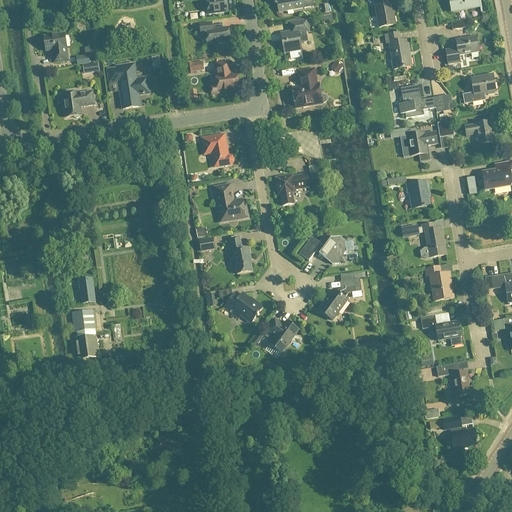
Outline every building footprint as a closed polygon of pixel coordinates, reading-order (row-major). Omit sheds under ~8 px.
[(228,14),(225,0),(205,0),(206,1),(208,16),(228,14)] [(312,9),(313,9),(312,7),(312,6),(311,5),(311,4),(310,3),(309,3),(308,2),(307,2),(306,1),(305,1),(304,1),(303,1),(302,0),(273,0),(274,1),(274,3),(275,5),(277,6),(279,15),(286,13),(293,12),(294,12),(304,10),(305,10),(304,10),(312,8),(312,9)] [(371,0),(372,1),(374,0),(379,29),(395,26),(390,0),(371,0)] [(449,0),(451,14),(481,8),(479,0),(449,0)] [(294,33),(280,35),(282,45),(281,46),(282,51),(283,51),(284,55),(301,52),(300,44),(307,43),(305,31),(308,31),(307,22),(292,24),(294,33)] [(465,22),(450,25),(452,31),(466,29),(465,22)] [(199,26),(200,36),(201,37),(205,36),(207,47),(230,44),(228,29),(212,31),(211,24),(199,26)] [(398,35),(385,37),(386,45),(388,45),(392,71),(411,68),(407,41),(400,42),(398,35)] [(66,50),(64,36),(43,39),(45,53),(51,52),(53,65),(67,63),(65,50),(66,50)] [(459,64),(458,58),(478,54),(476,38),(455,41),(457,49),(445,51),(447,66),(459,64)] [(150,57),(152,69),(161,68),(159,56),(150,57)] [(88,57),(76,59),(77,68),(90,66),(88,57)] [(202,70),(201,63),(185,65),(186,76),(192,75),(192,71),(202,70)] [(336,63),(330,71),(337,76),(343,68),(336,63)] [(218,96),(218,94),(238,91),(236,75),(230,76),(228,64),(215,66),(217,78),(215,78),(216,86),(210,87),(211,97),(218,96)] [(116,71),(107,72),(109,85),(118,84),(122,111),(140,109),(138,97),(149,95),(147,80),(136,81),(134,66),(116,69),(116,71)] [(295,110),(322,105),(324,105),(326,103),(326,101),(326,100),(325,98),(323,97),(321,98),(318,86),(316,86),(314,71),(298,74),(298,76),(299,77),(300,77),(300,82),(300,83),(300,84),(300,85),(301,85),(302,89),(292,91),(293,97),(292,98),(293,103),(294,104),(295,110)] [(470,80),(473,95),(463,96),(464,105),(485,101),(483,95),(487,94),(487,97),(494,95),(494,93),(495,93),(492,76),(470,80)] [(405,115),(406,120),(423,117),(422,112),(436,110),(434,100),(425,101),(426,105),(425,106),(422,107),(418,87),(400,90),(403,103),(400,103),(402,115),(405,115)] [(78,93),(61,96),(65,120),(73,118),(74,120),(76,120),(77,120),(78,119),(79,118),(81,117),(80,109),(94,107),(92,93),(78,95),(78,93)] [(441,98),(434,100),(436,110),(437,114),(443,113),(441,98)] [(451,122),(444,123),(446,138),(453,137),(451,122)] [(444,123),(436,125),(439,139),(446,138),(444,123)] [(464,128),(466,137),(477,136),(478,146),(494,143),(490,123),(475,125),(475,126),(464,128)] [(406,134),(407,138),(399,139),(403,160),(418,157),(420,164),(429,162),(427,147),(436,146),(434,134),(423,136),(423,135),(415,137),(415,132),(406,134)] [(224,137),(201,141),(204,154),(211,153),(212,161),(214,162),(215,169),(229,167),(230,167),(231,166),(232,165),(233,164),(233,163),(233,162),(233,161),(233,160),(232,159),(231,158),(230,158),(229,158),(228,157),(228,158),(224,137)] [(482,174),(485,191),(511,186),(511,185),(510,171),(511,171),(511,162),(508,163),(508,164),(495,166),(496,174),(492,175),(492,172),(482,174)] [(279,179),(275,180),(278,197),(280,196),(282,208),(293,206),(291,194),(295,194),(295,192),(309,189),(307,177),(292,179),(292,177),(283,179),(284,181),(280,181),(279,179)] [(405,178),(387,181),(387,187),(406,184),(405,178)] [(429,192),(427,182),(406,186),(407,195),(410,195),(412,210),(430,207),(428,199),(430,198),(428,198),(427,192),(429,192)] [(233,203),(230,187),(212,190),(214,200),(216,200),(220,224),(249,219),(246,207),(242,208),(241,202),(233,203)] [(502,197),(511,196),(511,188),(501,189),(502,197)] [(443,242),(441,230),(434,231),(433,225),(420,227),(422,234),(424,233),(426,245),(428,245),(429,250),(425,251),(421,253),(422,258),(426,259),(428,259),(446,256),(444,246),(443,246),(442,242),(443,242)] [(418,236),(417,227),(407,228),(409,238),(418,236)] [(86,235),(65,238),(66,250),(70,249),(87,247),(86,235)] [(239,239),(228,241),(230,253),(232,252),(237,276),(251,273),(249,261),(250,261),(248,250),(241,251),(239,239)] [(318,244),(311,239),(299,256),(309,263),(315,254),(332,266),(339,265),(339,266),(340,265),(339,265),(339,262),(343,257),(345,256),(346,257),(346,256),(344,244),(339,240),(330,241),(329,243),(323,239),(318,244)] [(212,241),(198,243),(200,253),(214,251),(212,241)] [(433,303),(453,299),(451,288),(450,288),(449,283),(450,283),(449,274),(441,275),(439,267),(425,270),(426,278),(429,277),(433,303)] [(505,288),(508,304),(511,303),(511,279),(511,280),(511,278),(504,279),(504,277),(483,280),(485,291),(505,288)] [(91,280),(78,282),(79,289),(81,305),(94,303),(91,280)] [(358,281),(353,282),(340,284),(341,291),(338,291),(336,294),(334,293),(326,304),(324,303),(318,312),(332,323),(347,303),(344,300),(348,295),(360,293),(358,281)] [(233,297),(223,310),(238,320),(241,316),(251,324),(250,324),(251,325),(256,317),(257,318),(259,316),(258,316),(262,309),(254,303),(252,304),(242,297),(242,296),(238,301),(233,297)] [(98,359),(92,311),(71,314),(73,334),(75,334),(76,333),(77,338),(75,338),(78,361),(86,360),(98,359)] [(434,317),(420,319),(422,331),(435,329),(437,342),(450,340),(451,348),(462,346),(458,323),(447,325),(443,326),(436,327),(434,317)] [(511,351),(511,318),(503,320),(505,331),(508,331),(509,337),(510,341),(509,341),(511,352),(511,351)] [(274,321),(267,331),(275,338),(269,346),(281,355),(298,332),(286,323),(283,328),(274,321)] [(259,332),(250,344),(255,348),(264,336),(259,332)] [(456,365),(444,367),(435,368),(437,379),(451,377),(455,398),(470,395),(468,385),(467,380),(466,374),(458,375),(456,365)] [(149,381),(150,387),(151,394),(155,394),(175,390),(173,377),(149,381)] [(442,422),(444,428),(444,431),(450,430),(451,434),(450,434),(453,451),(463,449),(463,448),(477,446),(474,430),(460,433),(459,428),(460,428),(459,418),(442,421),(442,422)] [(430,431),(444,428),(442,422),(429,424),(430,431)] [(158,436),(153,450),(170,456),(171,452),(182,456),(180,462),(202,469),(205,460),(191,455),(192,453),(174,446),(175,442),(158,436)]
